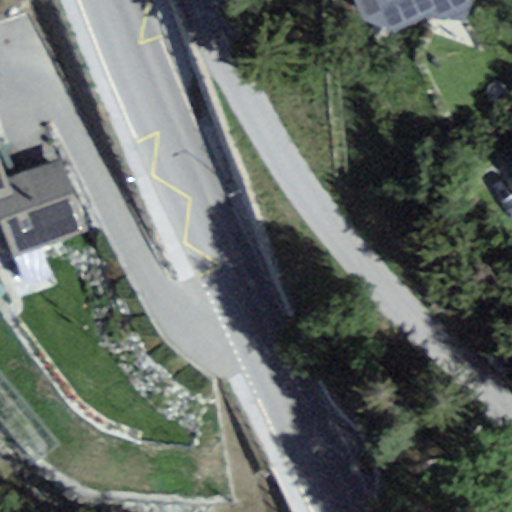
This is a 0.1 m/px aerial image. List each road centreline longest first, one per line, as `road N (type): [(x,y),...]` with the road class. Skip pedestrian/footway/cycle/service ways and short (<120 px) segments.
road 1 (tertiary): [(344,511),(115,0)]
road 2 (residential): [(199,0),(267,146),(346,253),(511,412)]
